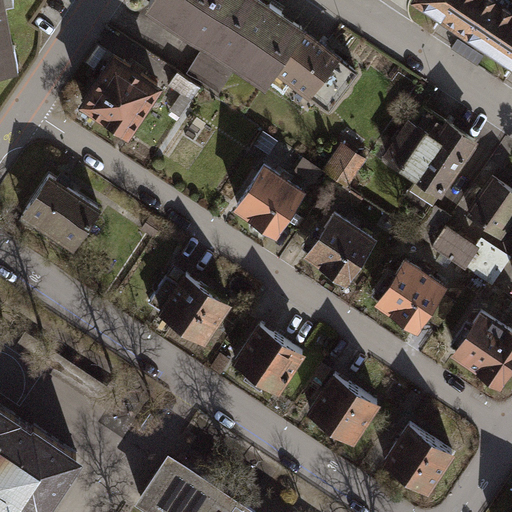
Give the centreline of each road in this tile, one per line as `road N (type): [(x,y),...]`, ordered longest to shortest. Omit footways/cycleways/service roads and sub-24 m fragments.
road 1 (residential): [(27,109),(511,430)]
road 2 (residential): [(0,245),(388,511)]
road 3 (residential): [(337,0),(511,116)]
road 4 (residential): [(27,109),(102,0)]
